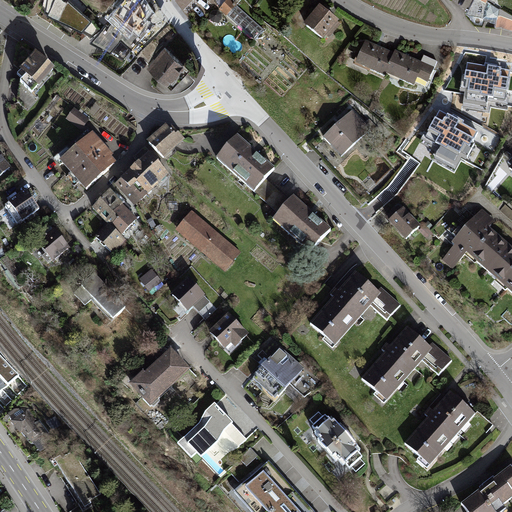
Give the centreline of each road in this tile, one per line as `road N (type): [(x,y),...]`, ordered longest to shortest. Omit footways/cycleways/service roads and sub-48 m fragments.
road 1 (residential): [(232,88),(492,371)]
road 2 (residential): [(159,109),(124,162),(80,207),(56,207),(8,142),(8,64),(21,27)]
road 3 (residential): [(342,511),(177,336)]
road 4 (residential): [(511,44),(430,35),(345,0)]
road 5 (residential): [(159,109),(21,27)]
road 6 (residential): [(511,427),(463,477),(404,511)]
